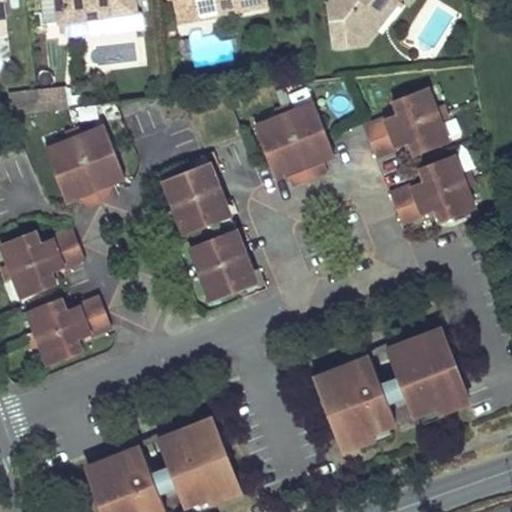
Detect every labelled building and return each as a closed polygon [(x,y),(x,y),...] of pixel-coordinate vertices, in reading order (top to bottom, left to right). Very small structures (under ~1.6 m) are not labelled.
[(55,0),(58,23),(135,14),(133,0),(55,0)] [(168,0),(170,5),(188,2),(191,21),(265,7),(263,0),(168,0)] [(338,0),(337,3),(328,2),(332,41),(357,41),(386,0),(338,0)] [(386,0),(357,41),(332,41),(333,49),(365,47),(383,21),(398,0),(397,0),(386,0)] [(188,2),(170,5),(173,24),(191,21),(188,2)] [(188,40),(177,42),(180,55),(191,52),(188,40)] [(68,88),(38,91),(41,111),(70,108),(68,88)] [(410,145),(415,156),(449,143),(441,123),(447,121),(442,108),(436,111),(427,89),(393,102),(397,113),(364,127),(365,130),(373,150),(376,159),(410,145)] [(38,91),(9,94),(11,114),(41,111),(38,91)] [(291,111),(276,117),(279,122),(256,131),(269,163),(283,158),(290,177),(295,189),(327,177),(322,164),(314,145),(328,140),(315,108),(293,117),(291,111)] [(69,143),(45,152),(59,187),(75,181),(82,198),(86,209),(89,208),(115,199),(117,198),(112,187),(105,169),(120,163),(105,129),(84,137),(81,130),(66,136),(69,143)] [(314,145),(322,164),(331,161),(335,159),(328,140),(314,145)] [(420,169),(425,182),(391,195),(393,199),(400,218),(403,225),(437,211),(442,224),(476,210),(468,189),(473,187),(468,175),(463,177),(454,156),(420,169)] [(258,293),(206,157),(187,164),(190,170),(162,181),(184,236),(211,226),(215,238),(189,249),(210,304),(237,293),(240,300),(258,293)] [(283,158),(269,163),(276,182),(281,181),(290,177),(283,158)] [(105,169),(112,187),(127,182),(120,163),(105,169)] [(75,181),(59,187),(66,205),(82,198),(75,181)] [(37,230),(0,245),(7,265),(0,267),(0,268),(6,282),(12,280),(21,300),(58,285),(54,273),(86,261),(84,255),(76,234),(74,231),(42,243),(37,230)] [(63,297),(25,312),(33,332),(26,335),(32,350),(39,348),(46,367),(85,352),(80,340),(113,328),(111,324),(101,299),(101,298),(68,310),(63,297)] [(416,342),(392,351),(396,361),(390,363),(397,381),(378,389),(371,371),(365,373),(362,364),(340,372),(314,382),(323,403),(331,400),(351,449),(370,442),(369,438),(393,428),(385,408),(405,400),(413,420),(440,409),(442,415),(462,406),(443,358),(448,355),(439,333),(416,342)] [(151,476),(144,458),(138,461),(134,451),(113,460),(86,470),(94,492),(102,489),(110,511),(164,511),(158,495),(175,489),(183,507),(209,498),(212,503),(229,497),(210,448),(219,444),(210,422),(184,432),(163,440),(167,450),(161,452),(168,469),(151,476)]
